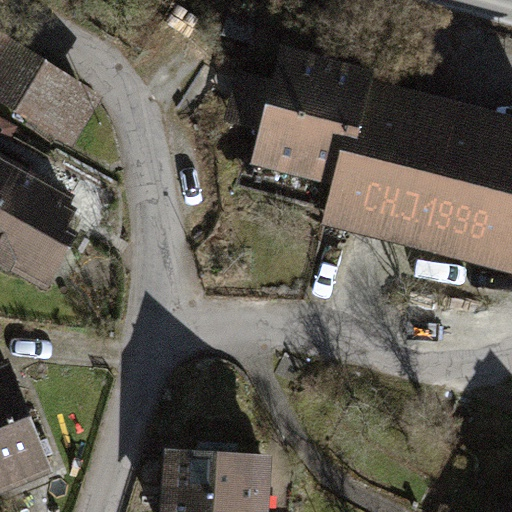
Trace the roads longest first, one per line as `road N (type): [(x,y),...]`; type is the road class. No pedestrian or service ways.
road 1 (residential): [(0,1),(98,63),(135,115),(158,231),(155,316)]
road 2 (residential): [(155,316),(274,329),(414,359),(511,356)]
road 3 (residential): [(155,316),(102,511)]
